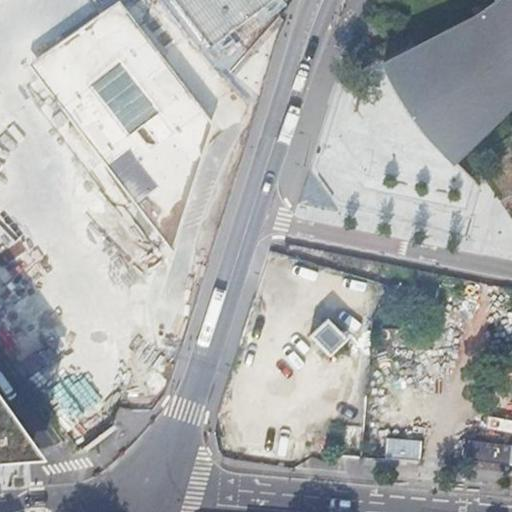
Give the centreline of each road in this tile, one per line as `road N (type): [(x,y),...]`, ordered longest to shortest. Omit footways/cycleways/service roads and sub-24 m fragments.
road 1 (tertiary): [(139,502),(193,393),(252,213)]
road 2 (residential): [(252,213),(511,268)]
road 3 (tertiary): [(252,213),(324,0)]
road 4 (residential): [(350,511),(190,495),(139,502)]
road 5 (residential): [(0,373),(105,504)]
